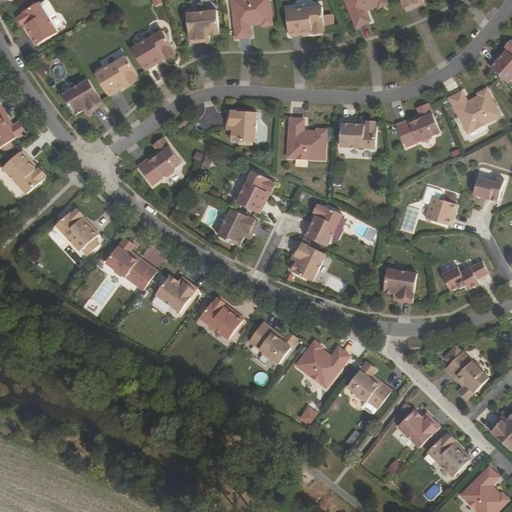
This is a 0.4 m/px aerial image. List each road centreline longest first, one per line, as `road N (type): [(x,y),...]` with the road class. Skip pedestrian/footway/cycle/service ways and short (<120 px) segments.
road 1 (residential): [(511,5),(464,61),(410,93),(364,100),(206,96),(89,167)]
road 2 (residential): [(89,167),(145,220),(253,287)]
road 3 (residential): [(506,458),(396,355),(395,333)]
road 4 (residential): [(0,46),(89,167)]
road 5 (residential): [(253,287),(395,333)]
road 6 (residential): [(395,333),(466,333),(511,315)]
